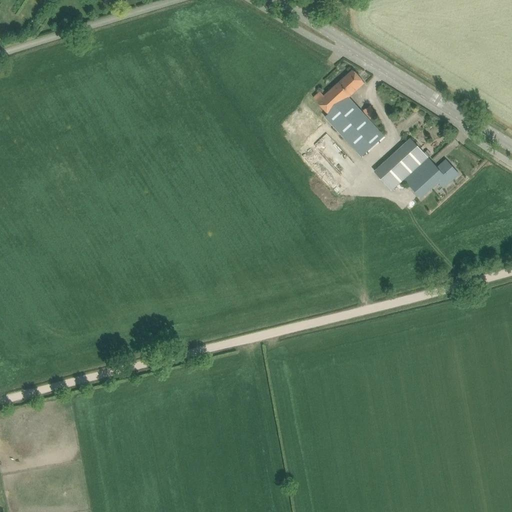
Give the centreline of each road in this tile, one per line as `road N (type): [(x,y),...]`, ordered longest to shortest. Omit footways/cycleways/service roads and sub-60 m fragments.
road 1 (unclassified): [(0,404),(511,269)]
road 2 (tertiary): [(511,145),(273,0)]
road 3 (unclassified): [(0,55),(180,0)]
